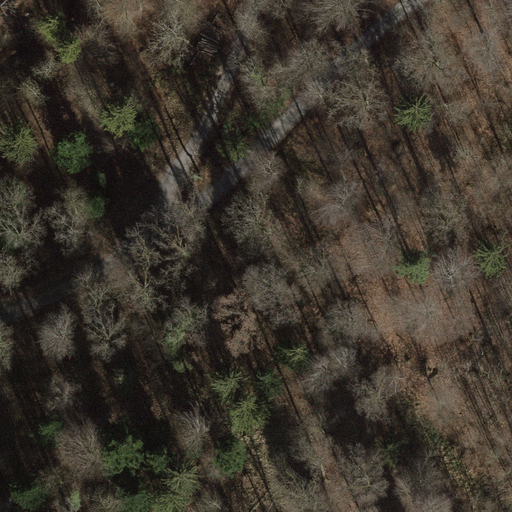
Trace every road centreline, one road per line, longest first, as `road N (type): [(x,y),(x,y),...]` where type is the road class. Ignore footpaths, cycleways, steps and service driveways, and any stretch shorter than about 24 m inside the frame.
road 1 (track): [(421,0),(272,150),(141,250),(0,322)]
road 2 (track): [(258,0),(235,71),(141,250)]
